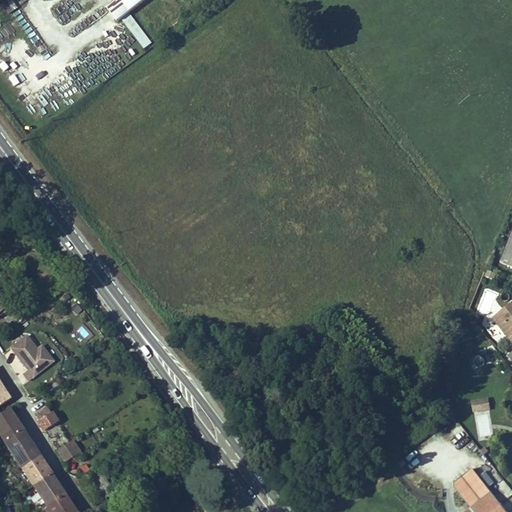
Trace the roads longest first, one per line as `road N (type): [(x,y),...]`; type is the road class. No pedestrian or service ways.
road 1 (primary): [(0,143),(227,449)]
road 2 (residential): [(227,449),(93,510),(0,363)]
